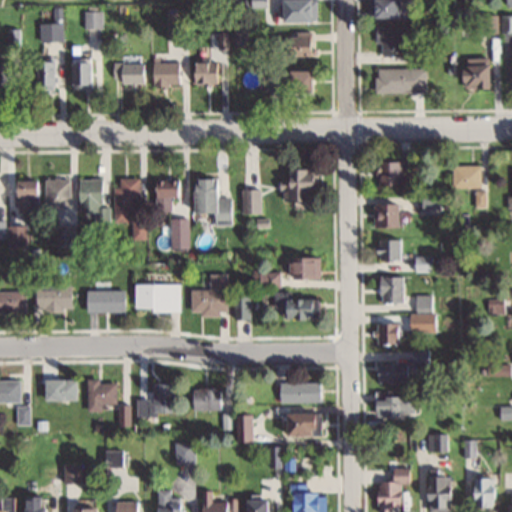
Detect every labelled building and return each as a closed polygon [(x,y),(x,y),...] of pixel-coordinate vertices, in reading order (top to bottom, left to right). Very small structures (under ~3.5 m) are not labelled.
[(278,0),(279,20),(316,20),(316,0),(278,0)] [(408,18),(407,0),(368,0),(368,18),(408,18)] [(511,14),(499,14),(499,32),(511,32),(511,14)] [(475,16),(475,32),(497,32),(497,16),(475,16)] [(402,42),(412,42),(412,27),(373,27),(372,43),(380,43),(380,56),(402,56),(402,42)] [(312,33),(282,33),(282,54),(312,54),(312,33)] [(150,61),(150,86),(177,86),(177,69),(187,69),(187,50),(175,50),(175,62),(150,61)] [(409,61),(423,61),(423,50),(409,50),(409,61)] [(485,88),(485,58),(458,58),(458,88),(485,88)] [(59,88),(59,59),(37,59),(37,88),(59,88)] [(191,61),(191,83),(216,83),(216,61),(191,61)] [(74,62),(74,88),(95,88),(95,62),(74,62)] [(145,62),(110,62),(110,83),(145,83),(145,62)] [(0,90),(18,91),(18,63),(0,63),(0,90)] [(425,92),(425,67),(374,67),(374,92),(425,92)] [(308,91),(308,70),(242,70),(242,88),(261,88),(261,90),(308,91)] [(400,162),(376,162),(376,185),(400,185),(400,162)] [(479,165),(452,165),(452,187),(479,187),(479,165)] [(312,169),(284,170),(284,178),(278,178),(279,201),(307,200),(306,188),(312,188),(312,169)] [(113,186),(113,221),(137,221),(137,177),(117,177),(117,186),(113,186)] [(72,215),(72,178),(46,178),(46,180),(18,180),(18,212),(45,212),(45,215),(72,215)] [(106,206),(101,206),(101,178),(79,178),(79,214),(93,214),(93,222),(106,222),(106,206)] [(177,178),(152,178),(152,197),(177,197),(177,178)] [(190,178),(191,211),(212,211),(213,225),(233,225),(233,197),(218,197),(217,178),(190,178)] [(258,188),(240,188),(240,213),(258,213),(258,188)] [(396,227),(396,203),(372,203),(372,227),(396,227)] [(172,224),(172,245),(186,245),(186,224),(172,224)] [(401,259),(401,239),(375,239),(375,259),(401,259)] [(285,257),(285,278),(318,278),(318,257),(285,257)] [(278,286),(278,272),(258,272),(258,286),(278,286)] [(189,289),(189,314),(226,314),(226,273),(208,273),(208,289),(189,289)] [(405,276),(377,276),(377,302),(405,302),(405,276)] [(76,277),(40,277),(40,307),(76,307),(76,277)] [(178,310),(178,283),(132,283),(132,310),(178,310)] [(89,311),(125,311),(125,289),(89,289),(89,311)] [(0,311),(29,312),(29,291),(0,290),(0,311)] [(271,291),(271,308),(279,308),(279,318),(314,318),(315,299),(290,298),(290,292),(271,291)] [(407,310),(407,331),(436,331),(436,312),(432,312),(432,294),(412,294),(412,310),(407,310)] [(250,297),(232,297),(232,317),(250,317),(250,297)] [(375,344),(399,344),(399,322),(375,322),(375,344)] [(374,362),(374,381),(408,381),(408,364),(428,364),(428,350),(411,350),(411,362),(374,362)] [(0,401),(21,401),(21,379),(0,378),(0,401)] [(79,378),(48,378),(48,400),(79,400),(79,378)] [(89,379),(89,409),(118,409),(118,379),(89,379)] [(178,382),(155,382),(156,401),(145,401),(145,414),(178,413),(178,382)] [(277,402),(319,402),(319,382),(277,382),(277,402)] [(224,387),(199,387),(199,410),(224,410),(224,387)] [(412,396),(372,396),(372,415),(412,415),(412,396)] [(280,435),(310,435),(310,413),(280,413),(280,435)] [(248,414),(214,414),(214,428),(233,428),(233,443),(248,443),(248,414)] [(425,450),(446,450),(446,434),(425,434),(425,450)] [(195,464),(195,442),(173,442),(173,464),(195,464)] [(283,446),(266,446),(266,468),(283,468),(283,446)] [(66,483),(84,483),(84,464),(66,464),(66,483)] [(389,481),(374,481),(374,511),(387,511),(387,505),(398,505),(398,483),(409,483),(409,467),(389,467),(389,481)] [(425,511),(447,511),(447,475),(425,475),(425,511)] [(470,478),(470,508),(491,508),(491,478),(470,478)] [(305,483),(288,483),(288,511),(313,511),(314,491),(305,491),(305,483)] [(160,490),(159,511),(183,511),(183,497),(172,497),(172,490),(160,490)] [(227,511),(236,511),(235,499),(210,500),(209,490),(199,491),(200,511),(227,511)] [(53,511),(54,511),(49,511),(49,497),(29,497),(28,511),(53,511)] [(146,511),(147,501),(118,501),(118,511),(146,511)]
